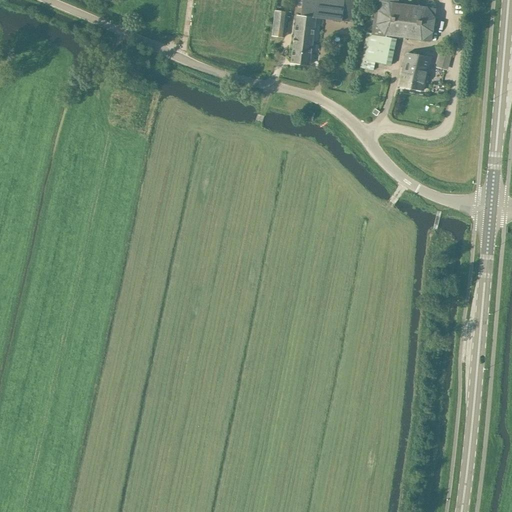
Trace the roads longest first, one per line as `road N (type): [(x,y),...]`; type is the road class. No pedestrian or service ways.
road 1 (track): [(24,511),(106,153),(94,107),(114,27)]
road 2 (secondary): [(459,511),(489,207)]
road 3 (tertiary): [(489,207),(416,191),(328,102),(256,82)]
road 4 (tertiary): [(47,0),(256,82)]
road 5 (secondary): [(489,207),(507,0)]
